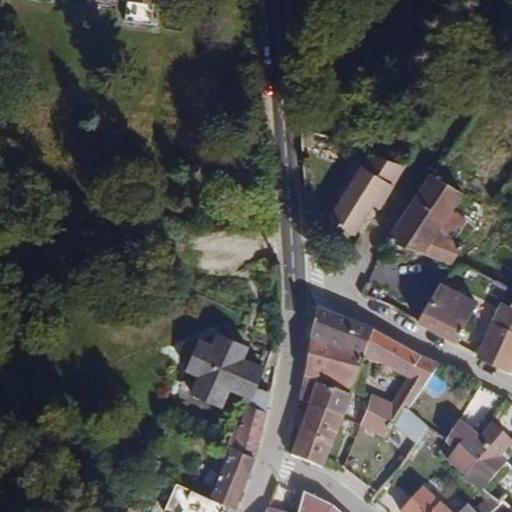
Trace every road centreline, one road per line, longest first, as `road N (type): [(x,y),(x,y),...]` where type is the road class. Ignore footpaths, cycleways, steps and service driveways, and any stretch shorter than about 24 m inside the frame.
road 1 (residential): [(321,285),(347,281),(511,41)]
road 2 (residential): [(294,291),(274,0)]
road 3 (residential): [(321,285),(511,386)]
road 4 (residential): [(264,463),(294,291)]
